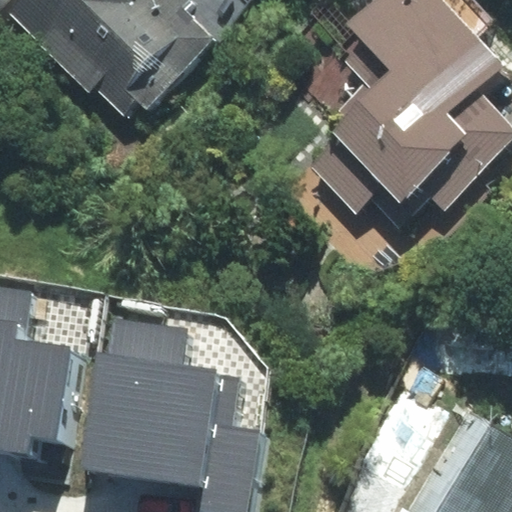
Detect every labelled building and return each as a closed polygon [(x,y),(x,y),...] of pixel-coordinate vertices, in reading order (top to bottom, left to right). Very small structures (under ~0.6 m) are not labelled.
[(133,98),(147,111),(217,39),(188,10),(197,1),(196,0),(20,0),(15,6),(122,109),(133,98)] [(371,43),(352,61),(372,82),(342,110),(349,118),(333,133),(340,140),(312,166),(355,211),(372,196),(399,225),(431,195),(445,210),(511,146),(511,118),(484,89),(507,67),(477,34),(492,20),(472,0),(380,0),(354,25),(371,43)] [(23,344),(32,286),(0,280),(0,451),(30,456),(33,437),(57,440),(71,351),(23,344)] [(181,368),(187,329),(111,318),(89,471),(204,488),(200,511),(247,511),(259,431),(231,427),(238,376),(181,368)] [(511,511),(511,438),(478,417),(419,511),(511,511)]
